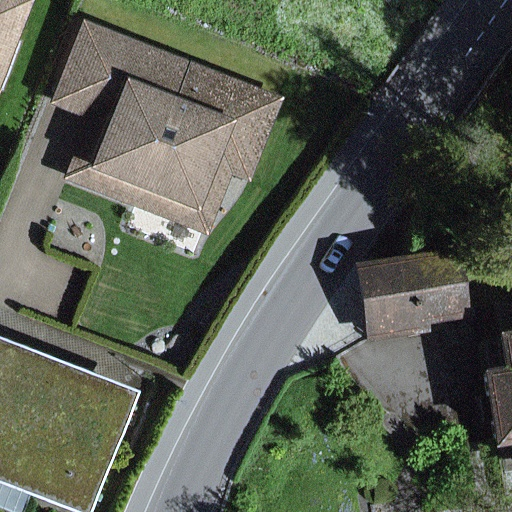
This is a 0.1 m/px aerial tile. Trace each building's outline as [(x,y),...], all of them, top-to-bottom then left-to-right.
[(0,0),(0,60),(22,3),(14,0),(0,0)] [(192,204),(208,162),(231,171),(245,176),(274,101),(83,27),(60,86),(61,87),(116,108),(94,166),(192,204)] [(192,204),(94,166),(116,108),(61,87),(55,103),(87,115),(62,180),(206,235),(231,171),(208,162),(192,204)] [(358,269),(369,337),(422,328),(421,321),(462,314),(452,253),(391,263),(358,269)] [(482,377),(493,440),(511,437),(511,338),(499,341),(504,374),(482,377)] [(0,476),(31,489),(81,508),(125,397),(0,348),(0,476)] [(0,509),(7,511),(22,511),(31,489),(0,476),(0,509)]
